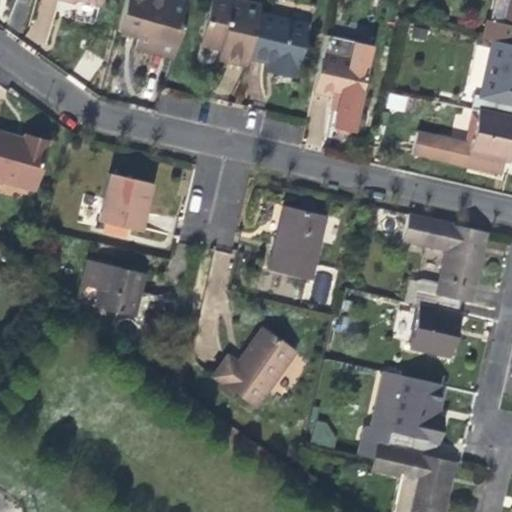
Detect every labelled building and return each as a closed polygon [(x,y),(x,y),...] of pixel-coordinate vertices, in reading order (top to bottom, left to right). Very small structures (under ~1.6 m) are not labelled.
[(122,0),(114,32),(134,37),(151,42),(149,52),(170,57),(186,5),(167,0),(122,0)] [(226,0),(226,4),(208,1),(199,43),(217,47),(227,49),(226,59),(245,64),(247,55),(256,14),(258,5),(233,0),(226,0)] [(511,0),(507,0),(503,22),(491,20),(485,19),(481,36),(487,38),(490,38),(511,42),(511,0)] [(495,0),(491,20),(503,22),(507,0),(495,0)] [(303,24),(256,14),(247,55),(267,60),(275,62),(273,70),(292,74),(303,24)] [(318,54),(310,91),(329,96),(327,105),(335,107),(331,125),(334,130),(338,131),(345,133),(350,129),(369,44),(323,33),(318,54)] [(136,48),(149,52),(151,42),(134,37),(131,47),(136,48)] [(470,107),(475,108),(511,114),(511,42),(490,38),(476,94),(473,94),(470,107)] [(215,56),(226,59),(227,49),(217,47),(216,52),(215,56)] [(265,68),(273,70),(275,62),(267,60),(265,68)] [(404,112),(407,96),(388,93),(385,109),(404,112)] [(511,140),(511,114),(475,108),(467,144),(415,133),(411,153),(500,173),(500,171),(504,159),(507,160),(510,149),(511,140)] [(0,136),(0,180),(31,190),(45,143),(24,137),(21,142),(6,138),(0,136)] [(108,171),(97,219),(137,229),(148,181),(122,174),(108,171)] [(280,205),(274,234),(280,235),(286,207),(280,205)] [(280,235),(274,234),(265,270),(307,280),(323,215),(305,211),(286,207),(280,235)] [(442,249),(432,294),(459,300),(467,302),(476,264),(484,230),(407,213),(402,240),(442,249)] [(226,277),(231,254),(215,251),(210,274),(226,277)] [(98,287),(94,305),(134,314),(142,279),(144,270),(104,262),(87,258),(81,283),(98,287)] [(456,312),(459,300),(432,294),(415,290),(412,302),(417,303),(408,348),(448,356),(454,328),(458,312),(456,312)] [(251,342),(236,363),(226,356),(212,376),(254,406),(292,353),(260,330),(251,342)] [(381,369),(377,388),(398,392),(401,373),(381,369)] [(440,382),(401,373),(398,392),(377,388),(364,440),(374,443),(431,456),(435,442),(436,442),(440,425),(442,417),(434,415),(440,382)] [(450,460),(431,456),(374,443),(370,458),(368,468),(410,477),(402,511),(439,511),(444,491),(450,460)]
